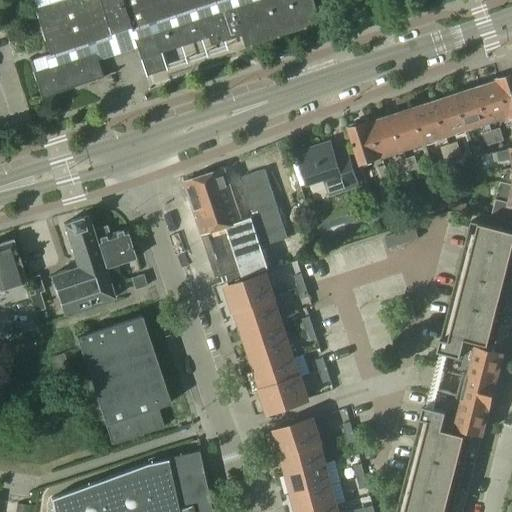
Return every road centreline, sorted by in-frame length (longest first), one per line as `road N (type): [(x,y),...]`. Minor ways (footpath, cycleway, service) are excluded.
road 1 (tertiary): [(129,153),(511,24)]
road 2 (residential): [(250,511),(129,153)]
road 3 (tertiary): [(0,191),(129,153)]
